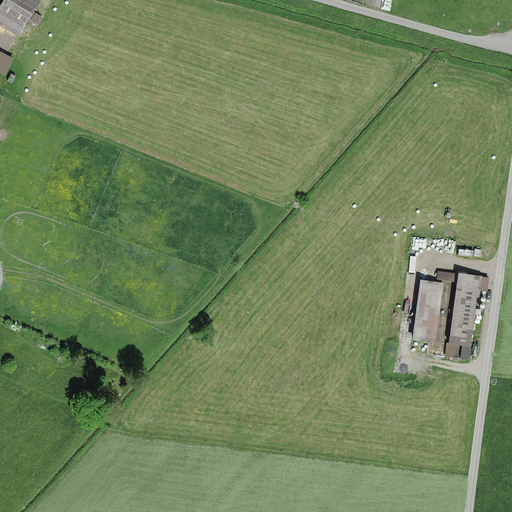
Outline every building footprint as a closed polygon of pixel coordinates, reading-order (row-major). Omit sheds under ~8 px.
[(0,0),(0,24),(19,36),(41,0),(0,0)] [(14,58),(0,50),(0,71),(5,74),(14,58)] [(453,282),(454,273),(436,271),(435,280),(453,282)] [(487,278),(454,273),(453,282),(445,344),(453,345),(460,346),(468,347),(476,290),(486,291),(487,278)] [(441,284),(417,280),(408,340),(432,344),(441,284)] [(453,345),(445,344),(443,356),(452,357),(453,345)] [(468,347),(460,346),(458,358),(467,359),(468,347)]
